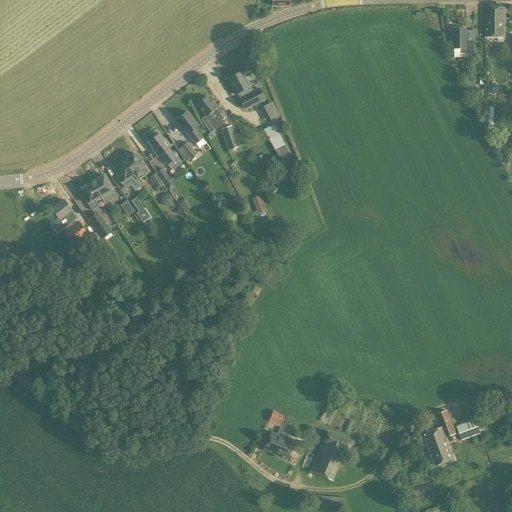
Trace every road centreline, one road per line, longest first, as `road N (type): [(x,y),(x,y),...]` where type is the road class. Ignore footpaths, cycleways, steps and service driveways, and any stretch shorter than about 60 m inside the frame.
road 1 (track): [(0,359),(111,452),(219,441),(290,485),(322,491),(355,487),(383,466),(435,406),(511,403)]
road 2 (unclassified): [(22,179),(79,156),(242,32),(335,2)]
